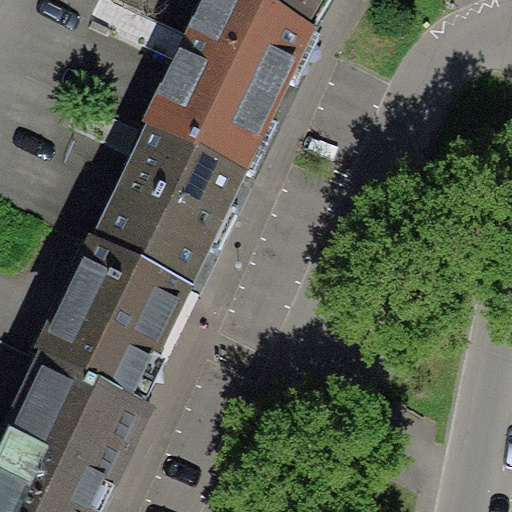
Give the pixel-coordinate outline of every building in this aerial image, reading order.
[(314,37),(306,32),(248,0),(217,0),(208,21),(151,132),(246,179),(314,37)] [(324,0),(248,0),(306,32),(324,0)] [(191,292),(246,179),(151,132),(137,160),(142,163),(131,186),(101,248),(189,291),(191,292)] [(136,400),(189,291),(101,248),(87,242),(61,296),(66,298),(37,357),(49,363),(134,404),(136,400)] [(49,363),(0,463),(0,511),(94,511),(146,405),(136,400),(134,404),(49,363)]
